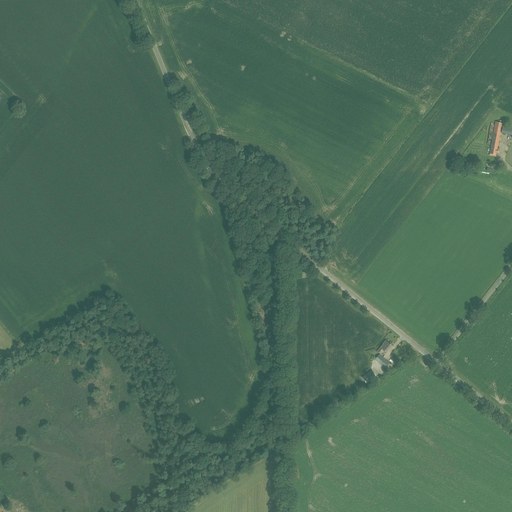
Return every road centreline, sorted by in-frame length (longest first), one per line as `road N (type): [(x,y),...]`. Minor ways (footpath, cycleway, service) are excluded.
road 1 (unclassified): [(436,362),(215,173),(136,0)]
road 2 (unclassified): [(436,362),(511,264)]
